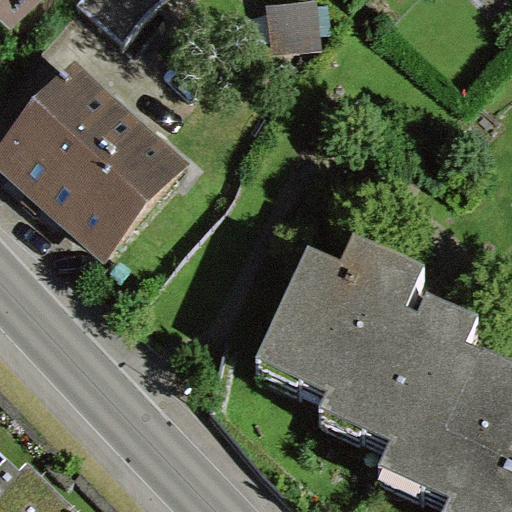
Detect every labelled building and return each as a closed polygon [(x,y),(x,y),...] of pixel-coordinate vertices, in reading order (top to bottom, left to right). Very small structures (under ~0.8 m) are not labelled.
[(0,0),(0,11),(13,23),(34,0),(0,0)] [(78,0),(73,6),(119,47),(162,0),(78,0)] [(317,4),(268,9),(273,53),(322,48),(317,4)] [(78,69),(0,159),(0,171),(106,263),(190,165),(78,69)] [(511,511),(511,374),(468,353),(481,327),(418,297),(426,282),(355,248),(342,276),(308,260),(257,366),(331,402),(321,422),(392,456),(381,477),(453,511),(511,511)] [(0,511),(85,511),(29,458),(21,466),(9,453),(0,462),(0,511)]
